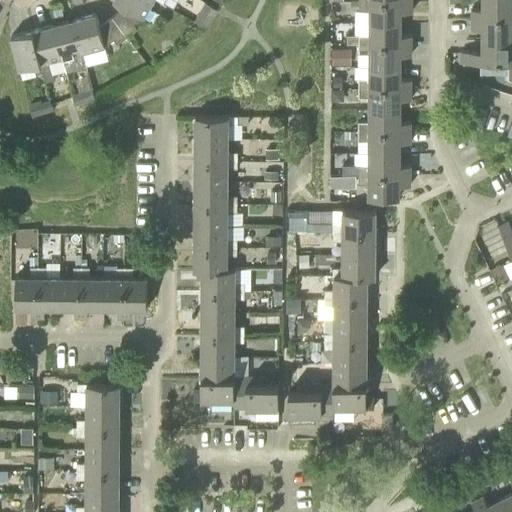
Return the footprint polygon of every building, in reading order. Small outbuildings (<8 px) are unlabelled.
[(113,16),(128,36),(138,28),(134,23),(144,16),(152,0),(115,0),(125,6),(113,16)] [(412,1),(360,0),(359,10),(370,10),(370,22),(401,22),(401,11),(412,11),(412,1)] [(511,0),(482,0),(483,7),(472,7),(472,17),(511,17),(511,0)] [(208,27),(216,13),(204,6),(196,20),(208,27)] [(118,43),(128,36),(113,16),(100,25),(97,13),(75,18),(84,51),(105,45),(114,38),(118,43)] [(511,17),(472,17),(472,28),(483,28),(482,39),(511,39),(511,17)] [(84,51),(75,18),(54,24),(63,56),(76,53),(78,62),(86,60),(84,51)] [(401,22),(370,22),(370,34),(348,34),(348,43),(359,43),(412,44),(412,34),(401,34),(401,22)] [(33,29),(44,71),(52,69),(50,60),(63,56),(54,24),(33,29)] [(36,73),(44,71),(33,29),(12,35),(20,67),(34,64),(36,73)] [(461,61),(509,62),(511,61),(511,39),(482,39),(482,50),(461,50),(461,61)] [(412,44),(359,43),(359,53),(370,53),(370,65),(401,66),(401,54),(412,54),(412,44)] [(333,48),(333,63),(351,64),(351,48),(333,48)] [(401,66),(370,65),(370,78),(359,78),(359,87),(411,88),(411,77),(401,77),(401,66)] [(342,75),(334,75),(334,85),(342,85),(342,75)] [(411,88),(359,87),(359,97),(370,97),(370,109),(400,109),(400,98),(411,98),(411,88)] [(83,102),(97,97),(93,88),(80,93),(83,102)] [(331,88),(331,100),(343,100),(343,88),(331,88)] [(54,108),(51,98),(42,101),(42,99),(29,103),(32,114),(54,108)] [(400,109),(370,109),(369,121),(359,121),(359,130),(411,131),(411,121),(400,121),(400,109)] [(196,115),(196,137),(228,137),(228,123),(238,123),(238,115),(196,115)] [(411,131),(359,130),(358,140),(369,140),(369,152),(400,152),(400,141),(411,141),(411,131)] [(228,137),(196,137),(195,159),(238,159),(238,151),(228,151),(228,137)] [(267,158),(280,158),(280,149),(267,148),(267,158)] [(343,174),(358,174),(411,174),(411,164),(400,164),(400,152),(369,152),(369,164),(343,164),(343,174)] [(238,159),(195,159),(195,181),(228,181),(228,167),(238,168),(238,159)] [(265,178),(278,178),(278,170),(265,170),(265,178)] [(411,184),(411,174),(358,174),(358,183),(369,183),(369,196),(400,196),(400,184),(411,184)] [(344,186),(344,175),(332,175),(332,186),(344,186)] [(228,181),(195,181),(195,203),(237,203),(238,195),(228,195),(228,181)] [(271,191),(271,200),(281,200),(281,191),(271,191)] [(237,203),(195,203),(195,224),(228,225),(228,211),(237,211),(237,203)] [(284,213),(284,203),(274,203),(274,213),(284,213)] [(333,231),(376,232),(376,209),(343,209),(343,224),(333,224),(333,231)] [(307,226),(308,210),(294,210),(294,226),(307,226)] [(511,252),(511,226),(509,221),(499,225),(511,252)] [(228,225),(195,224),(195,246),(237,247),(237,238),(228,238),(228,225)] [(376,254),(376,232),(333,231),(333,240),(343,240),(343,254),(376,254)] [(267,244),(281,244),(281,235),(267,235),(267,244)] [(237,247),(195,246),(195,268),(202,268),(228,268),(228,267),(228,254),(237,254),(237,247)] [(299,268),(318,268),(318,251),(299,251),(299,268)] [(28,265),(39,265),(39,254),(28,254),(28,265)] [(376,254),(343,254),(343,267),(333,267),(333,275),(335,275),(335,276),(368,276),(376,276),(376,254)] [(509,276),(502,262),(491,267),(498,282),(509,276)] [(32,316),(38,316),(39,266),(31,266),(31,275),(16,275),(16,306),(32,306),(32,316)] [(39,266),(38,316),(45,316),(45,306),(60,306),(60,276),(47,276),(47,266),(39,266)] [(60,276),(60,306),(75,307),(75,316),(82,316),(82,266),(74,266),(74,276),(60,276)] [(103,307),(104,276),(90,276),(90,266),(82,266),(82,316),(88,316),(88,307),(103,307)] [(125,316),(126,267),(117,266),(117,276),(104,276),(103,307),(118,307),(118,316),(125,316)] [(133,267),(126,267),(125,316),(131,316),(133,307),(147,307),(148,276),(133,276),(133,267)] [(202,290),(245,290),(245,282),(236,282),(236,267),(228,267),(228,268),(202,268),(202,290)] [(279,282),(279,269),(267,268),(266,282),(279,282)] [(368,276),(335,276),(335,289),(325,289),(325,298),(368,298),(368,276)] [(202,312),(235,312),(235,298),(245,298),(245,290),(202,290),(202,312)] [(301,311),(301,298),(287,298),(287,311),(301,311)] [(368,298),(325,298),(325,305),(334,305),(334,320),(367,320),(368,298)] [(202,334),(245,334),(245,325),(235,325),(235,312),(202,312),(202,334)] [(307,331),(311,325),(312,318),(299,318),(299,331),(307,331)] [(367,320),(334,320),(334,332),(325,332),(325,342),(367,342),(367,320)] [(245,341),(245,334),(202,334),(202,356),(235,356),(235,341),(245,341)] [(367,342),(325,342),(325,348),(334,348),(334,364),(367,364),(367,342)] [(235,378),(235,376),(235,356),(202,356),(202,378),(234,378),(235,378)] [(334,383),(334,385),(367,386),(367,364),(334,364),(334,383)] [(235,376),(235,378),(234,378),(234,399),(234,407),(279,407),(280,384),(265,384),(265,376),(235,376)] [(234,378),(202,378),(202,389),(194,389),(194,399),(234,399),(234,378)] [(87,405),(120,405),(120,383),(78,382),(78,389),(78,391),(87,391),(87,405)] [(334,406),(334,385),(334,383),(303,382),(303,390),(289,390),(289,413),(334,414),(334,406)] [(35,397),(35,383),(20,383),(20,397),(35,397)] [(334,385),(334,406),(375,406),(375,397),(367,397),(367,386),(334,385)] [(41,403),(58,403),(58,390),(41,390),(41,403)] [(77,427),(120,427),(120,405),(87,405),(87,419),(77,419),(77,427)] [(393,414),(383,414),(383,428),(393,428),(393,414)] [(22,427),(22,443),(33,443),(33,427),(22,427)] [(87,448),(120,449),(120,427),(77,427),(77,435),(87,435),(87,448)] [(77,470),(120,470),(120,449),(87,448),(87,462),(77,462),(77,470)] [(41,468),(53,469),(53,456),(41,456),(41,468)] [(86,492),(119,492),(120,470),(77,470),(77,478),(86,478),(86,492)] [(24,491),(33,491),(33,475),(24,475),(24,491)] [(511,491),(502,496),(508,511),(511,511),(511,480),(511,481),(511,482),(511,491)] [(76,511),(119,511),(119,492),(86,492),(86,506),(77,505),(76,511)] [(478,498),(484,511),(508,511),(502,496),(488,503),(484,495),(478,498)] [(469,511),(484,511),(478,498),(472,501),(476,509),(469,511)] [(26,511),(35,511),(35,500),(25,500),(26,511)]
